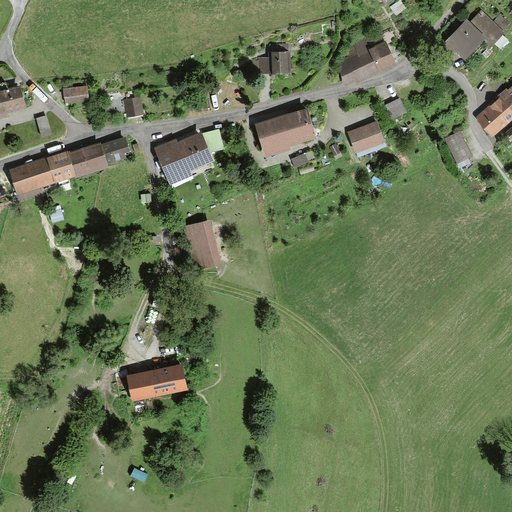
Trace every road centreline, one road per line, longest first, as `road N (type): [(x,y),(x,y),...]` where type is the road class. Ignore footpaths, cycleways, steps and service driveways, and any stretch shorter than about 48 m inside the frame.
road 1 (residential): [(82,135),(235,115),(425,68),(464,82),(486,150)]
road 2 (track): [(388,461),(373,403),(322,335),(274,307),(168,274)]
road 3 (unclassified): [(4,45),(17,71),(82,135)]
